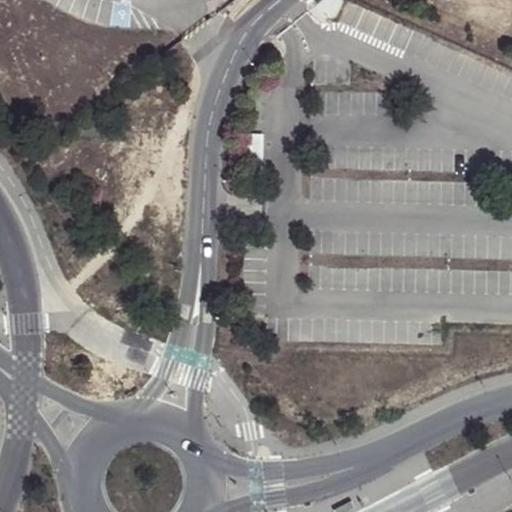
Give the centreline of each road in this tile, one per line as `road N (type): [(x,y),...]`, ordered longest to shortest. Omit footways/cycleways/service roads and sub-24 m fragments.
road 1 (residential): [(285,0),(232,52),(215,96),(198,282)]
road 2 (tertiary): [(366,462),(255,470),(198,453)]
road 3 (tertiary): [(212,511),(319,485),(366,462)]
road 4 (tertiary): [(511,397),(366,462)]
road 5 (residential): [(187,438),(199,358),(198,282)]
road 6 (residential): [(198,282),(140,420)]
road 7 (residential): [(118,425),(0,363)]
road 8 (residential): [(0,382),(80,483)]
